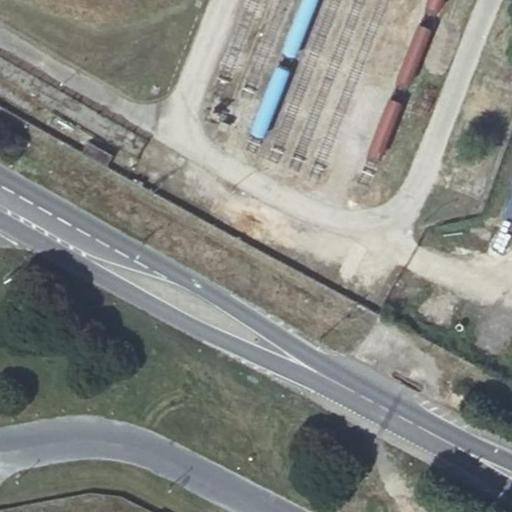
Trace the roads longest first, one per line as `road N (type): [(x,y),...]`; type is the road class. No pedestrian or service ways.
road 1 (secondary): [(511,466),(0,197)]
road 2 (unclassified): [(0,449),(96,437),(158,448),(279,511)]
